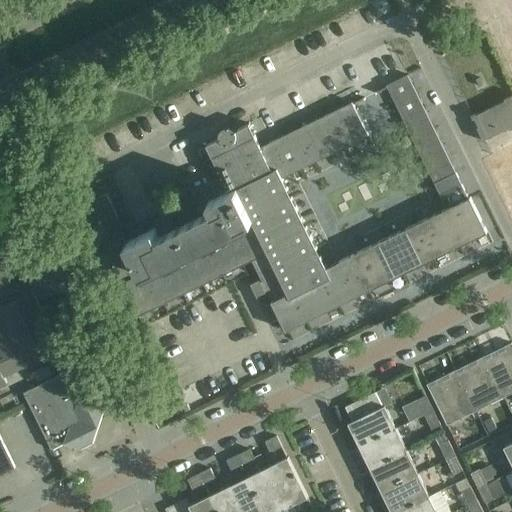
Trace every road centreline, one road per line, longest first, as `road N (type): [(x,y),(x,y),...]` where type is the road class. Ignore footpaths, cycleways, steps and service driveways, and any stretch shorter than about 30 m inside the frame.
road 1 (residential): [(304,388),(511,287)]
road 2 (residential): [(119,480),(304,388)]
road 3 (tertiary): [(0,89),(185,0)]
road 4 (residential): [(362,511),(304,388)]
